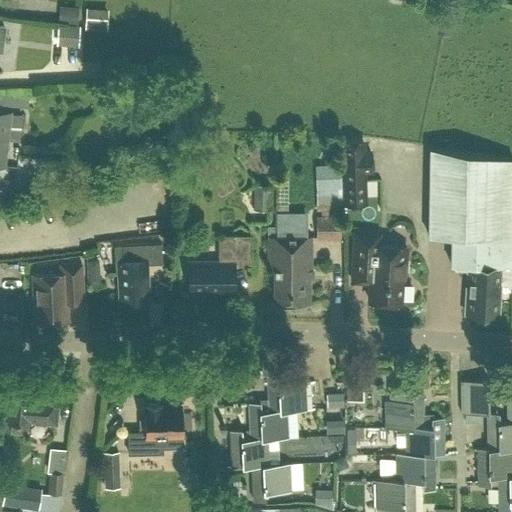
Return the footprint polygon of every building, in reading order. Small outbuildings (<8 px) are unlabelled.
[(111,30),(111,9),(89,9),(89,30),(111,30)] [(61,34),(61,46),(82,46),(82,34),(61,34)] [(511,100),(501,97),(495,116),(510,120),(507,131),(511,132),(511,100)] [(0,165),(5,166),(8,136),(18,138),(20,116),(11,115),(11,110),(0,108),(0,165)] [(342,184),(343,204),(365,204),(364,172),(372,172),(371,156),(364,156),(364,140),(341,140),(342,184)] [(252,145),(252,171),(267,172),(267,145),(252,145)] [(511,224),(511,157),(431,146),(428,234),(451,236),(450,261),(468,263),(466,293),(472,294),(471,310),(496,312),(498,284),(510,285),(511,224)] [(271,183),(254,183),(254,208),(271,208),(271,183)] [(302,235),(302,215),(272,215),(273,235),(267,235),(267,262),(273,262),(273,302),(309,302),(309,276),(311,276),(311,235),(302,235)] [(316,216),(316,226),(340,226),(339,215),(316,216)] [(340,238),(340,226),(316,226),(317,238),(340,238)] [(378,233),(354,231),(352,270),(370,271),(368,299),(384,300),(386,305),(395,306),(397,301),(399,301),(401,273),(404,273),(406,246),(378,244),(378,233)] [(250,261),(249,235),(219,235),(219,260),(188,261),(188,291),(234,290),(233,261),(250,261)] [(114,244),(114,259),(115,271),(118,271),(119,300),(148,299),(146,263),(162,262),(161,243),(114,244)] [(83,298),(81,262),(60,263),(60,272),(32,273),(34,318),(51,317),(52,319),(61,319),(62,317),(67,316),(66,299),(83,298)] [(427,386),(427,365),(413,365),(414,386),(427,386)] [(268,409),(295,408),(305,407),(303,366),(277,367),(278,373),(266,373),(268,409)] [(363,399),(363,370),(347,371),(347,399),(363,399)] [(485,379),(459,379),(460,412),(486,412),(485,379)] [(385,426),(405,425),(422,425),(422,389),(410,389),(409,382),(388,382),(388,398),(384,398),(385,426)] [(32,389),(7,386),(4,420),(10,421),(9,431),(26,432),(27,422),(29,422),(29,420),(56,422),(58,395),(31,393),(32,389)] [(344,406),(343,393),(327,394),(327,406),(344,406)] [(295,408),(268,409),(260,410),(260,400),(248,401),(249,437),(250,437),(267,437),(297,435),(295,408)] [(162,406),(162,403),(143,404),(144,431),(127,431),(128,452),(162,451),(162,442),(168,442),(168,444),(181,444),(180,434),(182,434),(181,405),(162,406)] [(511,420),(506,420),(498,420),(498,411),(486,412),(486,447),(511,447),(511,420)] [(482,424),(482,414),(469,414),(469,424),(482,424)] [(422,426),(422,425),(405,425),(405,431),(396,431),(396,444),(406,444),(406,451),(406,452),(433,452),(433,453),(442,453),(442,416),(430,416),(430,426),(422,426)] [(250,437),(249,437),(242,437),(241,428),(229,429),(231,465),(250,464),(251,463),(268,463),(267,437),(250,437)] [(352,428),(344,428),(345,442),(353,441),(352,428)] [(293,439),(294,450),(328,447),(327,436),(293,439)] [(489,474),(497,474),(511,473),(511,447),(486,447),(476,447),(477,483),(489,483),(489,474)] [(118,486),(117,450),(101,450),(102,486),(118,486)] [(406,452),(406,451),(396,451),(396,478),(397,479),(413,479),(413,480),(421,480),(421,488),(433,488),(433,453),(433,452),(406,452)] [(288,462),(268,463),(251,463),(250,464),(252,499),(264,499),(264,490),(289,489),(288,462)] [(55,490),(68,490),(67,472),(54,473),(55,490)] [(511,473),(497,474),(498,510),(509,510),(509,502),(511,501),(511,473)] [(376,506),(376,511),(413,511),(413,480),(413,479),(397,479),(396,478),(376,478),(376,506)] [(39,488),(4,482),(0,504),(35,510),(39,488)] [(318,502),(337,503),(337,492),(319,491),(318,502)]
